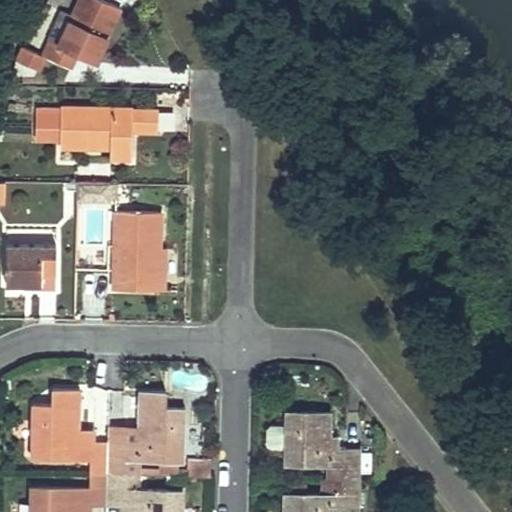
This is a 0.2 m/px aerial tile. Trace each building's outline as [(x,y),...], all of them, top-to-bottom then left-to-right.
[(96,62),(120,8),(101,0),(80,0),(74,15),(63,10),(50,40),(51,40),(44,55),(46,56),(71,68),(77,54),(96,62)] [(39,54),(24,46),(17,60),(33,67),(39,54)] [(44,55),(39,53),(39,54),(33,67),(40,70),(46,56),(44,55)] [(62,108),(36,108),(35,139),(41,139),(41,114),(61,115),(62,108)] [(158,110),(62,108),(61,115),(41,114),(41,139),(61,139),(61,146),(85,146),(102,146),(102,139),(111,139),(111,159),(132,159),(133,131),(158,132),(158,128),(158,113),(158,110)] [(170,113),(158,113),(158,128),(170,128),(170,113)] [(102,146),(85,146),(85,158),(111,159),(111,139),(102,139),(102,146)] [(119,185),(81,185),(81,204),(118,205),(119,185)] [(161,212),(115,210),(113,289),(140,290),(140,284),(159,284),(160,249),(161,212)] [(57,246),(7,244),(6,284),(38,286),(38,289),(56,289),(57,246)] [(165,249),(160,249),(159,284),(140,284),(140,290),(164,290),(165,249)] [(80,389),(54,388),(54,403),(34,402),(33,455),(92,457),(92,472),(108,472),(109,442),(86,441),(78,441),(78,428),(80,389)] [(183,459),(184,406),(165,406),(166,390),(140,390),(139,428),(123,428),(122,442),(109,442),(108,472),(140,473),(140,472),(140,466),(140,458),(160,459),(179,459),(183,459)] [(332,412),(287,411),(287,426),(286,446),(286,462),(330,463),(330,478),(360,479),(361,448),(339,448),(331,448),(331,436),(332,412)] [(286,446),(287,426),(272,425),(268,425),(267,446),(272,446),(286,446)] [(122,442),(123,428),(109,427),(109,442),(122,442)] [(86,428),(78,428),(78,441),(86,441),(86,428)] [(187,474),(211,475),(212,458),(188,458),(188,467),(188,473),(187,474)] [(140,466),(140,472),(188,473),(188,467),(179,467),(179,459),(160,459),(159,466),(140,466)] [(108,472),(92,472),(91,487),(32,486),(31,511),(76,511),(77,502),(84,502),(107,503),(108,472)] [(140,473),(108,472),(107,503),(122,503),(137,504),(136,511),(181,511),(182,489),(139,488),(140,473)] [(330,478),(325,478),(324,494),(307,493),(307,484),(288,484),(287,492),(285,492),(284,511),(329,511),(329,510),(337,510),(360,510),(360,479),(330,478)] [(84,511),(84,502),(77,502),(76,511),(84,511)] [(136,511),(137,504),(122,503),(121,511),(136,511)]
